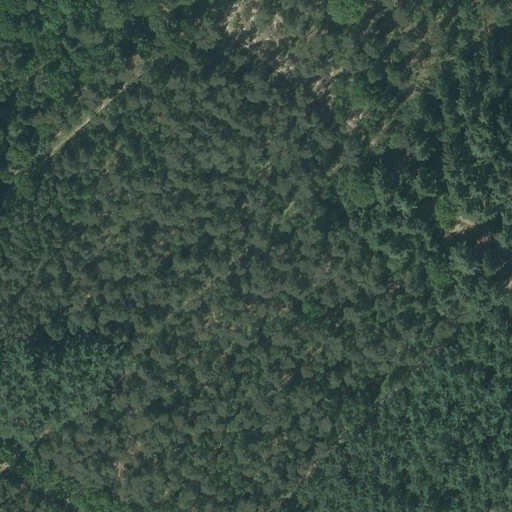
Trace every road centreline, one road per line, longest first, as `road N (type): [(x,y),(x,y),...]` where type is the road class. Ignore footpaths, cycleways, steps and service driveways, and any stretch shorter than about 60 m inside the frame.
road 1 (track): [(511,8),(0,471)]
road 2 (track): [(511,270),(249,511)]
road 3 (track): [(0,188),(209,0)]
road 4 (unknown): [(119,511),(0,443)]
